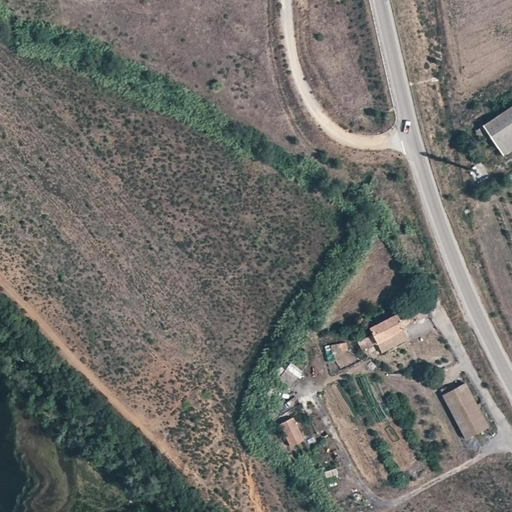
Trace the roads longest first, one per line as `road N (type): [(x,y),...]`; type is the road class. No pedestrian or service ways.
road 1 (tertiary): [(511,386),(471,309),(411,143)]
road 2 (unclassified): [(411,143),(331,133),(295,70),(283,0)]
road 3 (track): [(511,436),(379,500)]
road 4 (tertiary): [(411,143),(379,0)]
road 5 (track): [(511,434),(438,309)]
